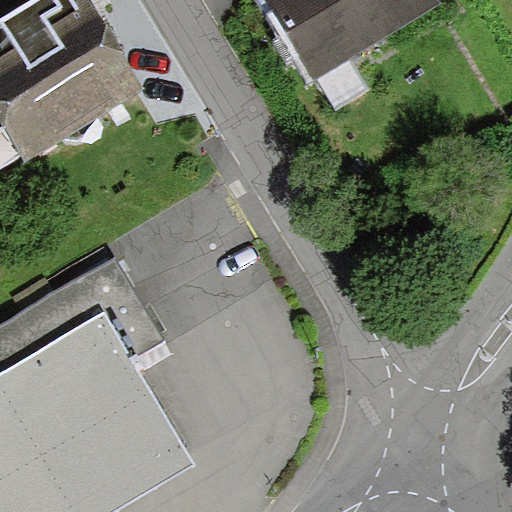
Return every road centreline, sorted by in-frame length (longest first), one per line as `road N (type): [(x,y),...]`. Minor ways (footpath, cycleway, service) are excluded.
road 1 (residential): [(417,434),(165,0)]
road 2 (residential): [(511,320),(417,434)]
